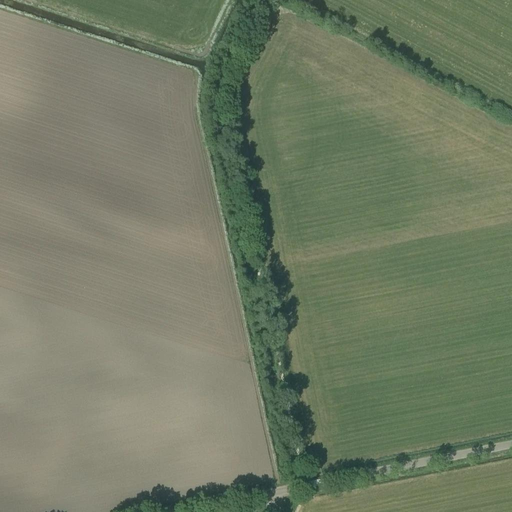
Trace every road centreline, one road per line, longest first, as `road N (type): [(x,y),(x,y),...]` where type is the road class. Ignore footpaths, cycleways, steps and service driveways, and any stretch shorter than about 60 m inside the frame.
road 1 (track): [(296,488),(214,102),(255,0)]
road 2 (unclassified): [(175,511),(511,444)]
